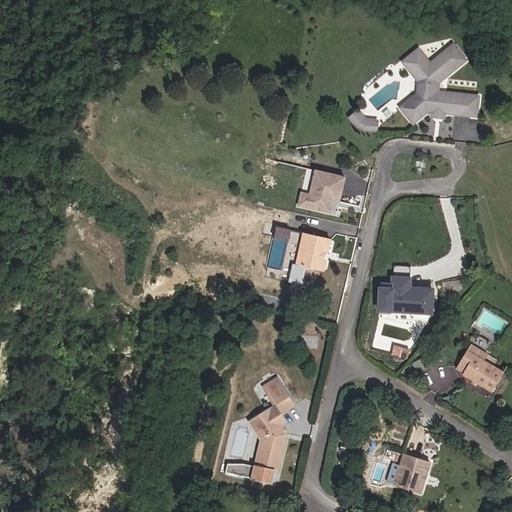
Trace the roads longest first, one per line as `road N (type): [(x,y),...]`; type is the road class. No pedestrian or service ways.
road 1 (residential): [(347,353),(511,459)]
road 2 (residential): [(379,196),(402,186),(445,186),(462,167),(451,148),(397,143),(388,151)]
road 3 (residential): [(331,511),(320,486),(347,353)]
road 4 (residential): [(347,353),(379,196)]
